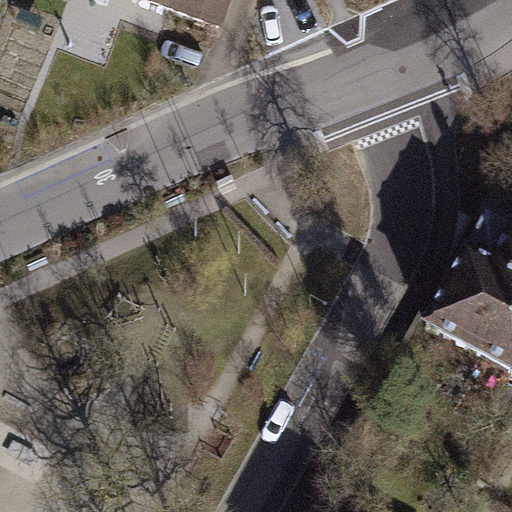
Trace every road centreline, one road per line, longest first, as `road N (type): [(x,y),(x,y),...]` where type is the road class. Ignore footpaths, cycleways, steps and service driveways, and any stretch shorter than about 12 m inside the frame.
road 1 (residential): [(252,511),(389,270),(405,206),(399,167),(363,75)]
road 2 (residential): [(0,223),(363,75)]
road 3 (residential): [(363,75),(505,0)]
